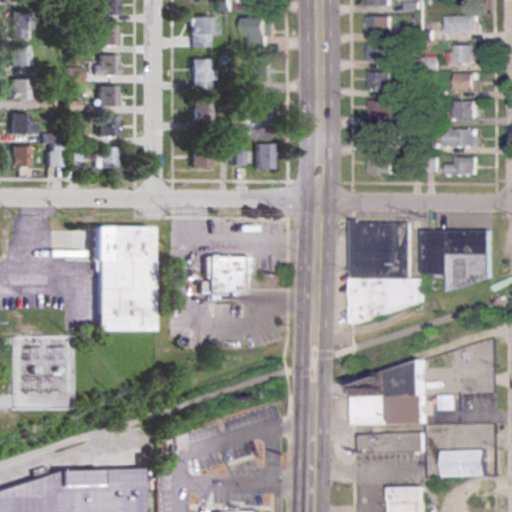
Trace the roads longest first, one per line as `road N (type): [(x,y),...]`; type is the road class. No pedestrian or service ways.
road 1 (tertiary): [(314,511),(321,0)]
road 2 (residential): [(511,204),(0,199)]
road 3 (residential): [(153,0),(151,199)]
